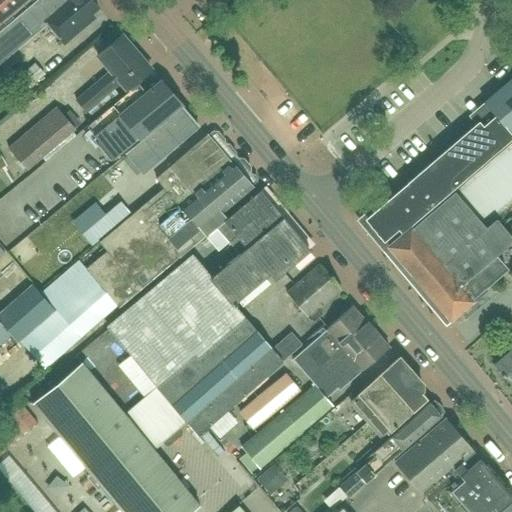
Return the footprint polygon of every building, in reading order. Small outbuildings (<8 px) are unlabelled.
[(0,0),(0,19),(23,0),(0,0)] [(97,8),(96,7),(90,0),(59,0),(41,16),(63,43),(85,24),(86,25),(93,19),(90,15),(97,8)] [(285,0),(248,30),(278,65),(279,64),(285,71),(282,74),(294,89),(301,83),(316,101),(309,107),(322,122),(359,90),(354,84),(365,74),(371,80),(386,68),(381,61),(398,46),(404,53),(419,40),(385,0),(285,0)] [(19,14),(0,30),(0,37),(8,47),(10,49),(33,30),(19,14)] [(150,69),(133,50),(120,35),(96,56),(109,71),(75,101),(85,113),(87,111),(119,84),(125,91),(150,69)] [(220,85),(226,79),(200,48),(193,54),(220,85)] [(479,122),(499,147),(500,147),(510,139),(511,135),(511,134),(511,76),(483,101),(491,111),(479,122)] [(161,82),(160,81),(118,116),(119,116),(90,140),(110,164),(136,142),(137,142),(152,129),(164,119),(163,117),(179,104),(160,82),(161,82)] [(152,129),(137,142),(142,148),(129,159),(140,173),(197,126),(180,105),(179,103),(179,104),(163,117),(164,119),(152,129)] [(73,129),(55,108),(7,148),(25,169),(73,129)] [(499,147),(479,122),(479,121),(405,184),(406,185),(366,219),(382,239),(397,226),(402,232),(464,180),(463,179),(499,147)] [(251,187),(206,134),(155,178),(163,188),(99,242),(107,252),(86,269),(117,305),(225,214),(222,211),(251,187)] [(511,139),(501,149),(500,147),(499,147),(463,179),(464,180),(402,232),(403,233),(388,246),(412,275),(421,268),(427,275),(484,227),(483,226),(493,218),(492,217),(511,200),(511,139)] [(90,211),(109,193),(97,180),(78,198),(90,211)] [(229,225),(222,231),(240,252),(241,253),(273,226),(270,222),(277,217),(257,194),(256,194),(226,221),(229,225)] [(484,227),(427,275),(433,283),(425,289),(448,316),(468,300),(470,302),(485,289),(482,286),(503,267),(492,254),(511,238),(494,217),(493,218),(483,226),(484,227)] [(82,362),(31,402),(90,474),(120,511),(192,511),(200,506),(153,449),(161,441),(178,427),(185,421),(196,435),(208,425),(225,410),(299,345),(289,333),(270,349),(233,306),(236,303),(235,302),(269,273),(274,279),(306,251),(280,220),(273,226),(241,253),(240,252),(210,278),(190,254),(104,328),(155,387),(124,414),(82,362)] [(44,365),(115,304),(76,257),(39,289),(56,309),(53,311),(21,338),(44,365)] [(318,309),(340,290),(318,264),(286,292),(312,322),(322,313),(318,309)] [(31,285),(0,312),(0,323),(8,333),(16,342),(21,338),(53,311),(31,285)] [(338,390),(349,380),(388,347),(366,321),(365,322),(351,306),(291,359),(313,384),(241,447),(245,452),(257,466),(260,469),(332,406),(325,397),(336,387),(338,390)] [(0,339),(8,333),(0,323),(0,339)] [(511,346),(492,364),(510,385),(511,382),(511,346)] [(349,400),(364,418),(379,435),(384,431),(386,433),(426,398),(420,392),(419,382),(397,358),(349,400)] [(253,432),(300,393),(286,377),(239,416),(253,432)] [(357,469),(337,486),(347,497),(367,480),(440,416),(428,402),(371,452),(373,455),(357,469)] [(429,502),(478,459),(444,419),(393,463),(419,492),(418,493),(420,495),(422,494),(429,502)] [(172,438),(190,457),(203,446),(184,427),(172,438)] [(245,452),(238,458),(250,472),(257,466),(245,452)] [(511,511),(511,497),(478,459),(429,502),(437,511),(511,511)] [(274,467),(256,481),(270,498),(287,483),(274,467)] [(108,511),(60,468),(29,502),(40,511),(108,511)]
